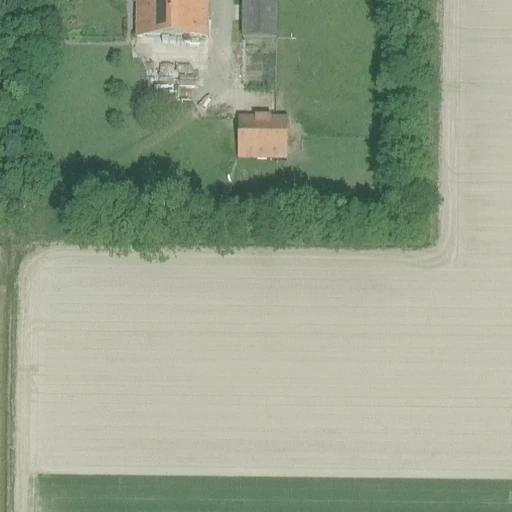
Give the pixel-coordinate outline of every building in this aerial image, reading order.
[(207,39),(207,0),(136,0),(136,39),(207,39)] [(276,41),(276,0),(242,0),(242,40),(276,41)] [(147,76),(147,87),(162,88),(163,77),(147,76)] [(287,161),(288,119),(237,119),(237,160),(287,161)] [(47,196),(47,175),(33,175),(33,196),(47,196)]
